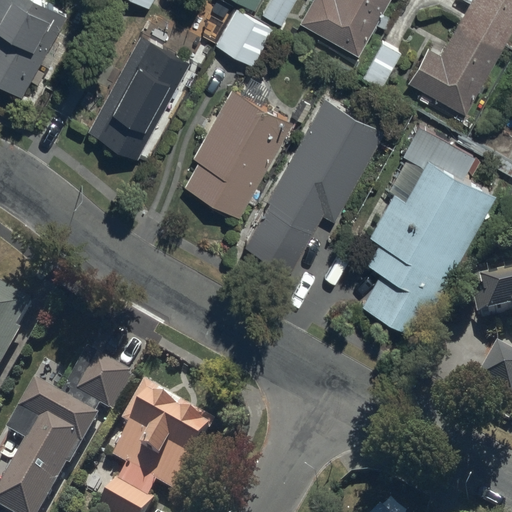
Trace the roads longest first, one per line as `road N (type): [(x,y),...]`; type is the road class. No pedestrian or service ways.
road 1 (residential): [(327,381),(0,174)]
road 2 (residential): [(511,485),(327,381)]
road 3 (residential): [(327,381),(258,511)]
